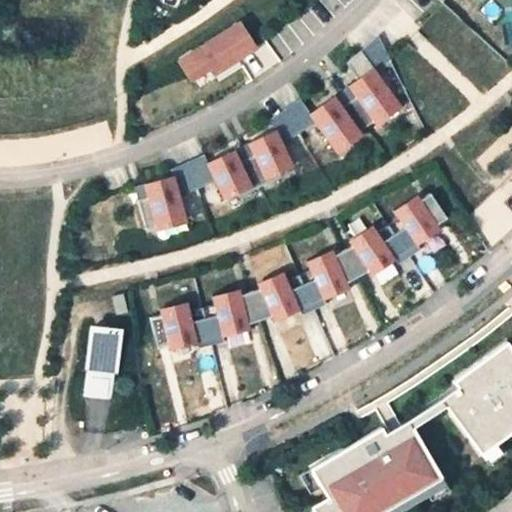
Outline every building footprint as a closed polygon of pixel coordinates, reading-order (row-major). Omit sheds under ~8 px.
[(240,20),(178,60),(192,82),(210,70),(214,77),(259,48),(240,20)] [(146,198),(137,202),(144,228),(154,226),(155,231),(186,222),(178,196),(210,179),(221,200),(237,192),(238,194),(276,175),(277,173),(291,167),(281,144),(313,123),(333,152),(359,133),(358,131),(372,121),(374,125),(400,105),(375,72),(388,61),(375,37),(344,63),(354,79),(307,113),(298,99),(267,118),(275,130),(205,163),(200,155),(169,169),(173,175),(143,183),(146,198)] [(186,301),(158,309),(159,316),(149,318),(154,346),(165,342),(167,349),(196,341),(197,346),(221,340),(220,336),(248,329),(247,323),(268,314),(270,321),(298,306),(300,312),(322,304),(320,299),(348,288),(344,281),(366,269),(371,276),(393,258),(396,263),(417,249),(415,245),(439,230),(434,223),(443,218),(427,194),(419,201),(414,194),(391,210),(398,221),(377,234),(371,224),(346,241),(351,247),(334,255),(332,248),(304,260),(309,271),(286,280),(282,271),(255,282),(258,290),(241,296),(239,288),(210,296),(213,308),(189,312),(186,301)] [(127,312),(122,293),(111,296),(116,314),(127,312)] [(110,400),(119,336),(91,332),(82,396),(110,400)] [(511,349),(506,342),(452,381),(456,387),(462,395),(445,407),(480,454),(511,430),(511,349)] [(462,395),(456,387),(394,427),(384,433),(390,442),(410,429),(445,407),(462,395)] [(384,433),(380,428),(310,468),(326,496),(310,506),(313,511),(385,511),(441,480),(410,429),(390,442),(384,433)]
